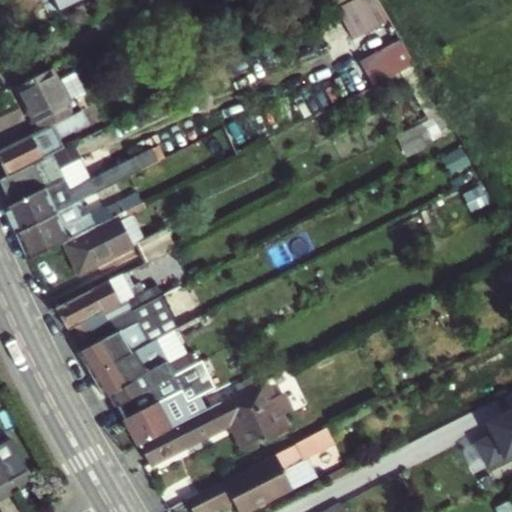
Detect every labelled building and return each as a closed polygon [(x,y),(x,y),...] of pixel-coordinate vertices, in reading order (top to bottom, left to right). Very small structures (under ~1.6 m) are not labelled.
[(382,0),(351,0),(341,6),(358,37),(393,18),(382,0)] [(363,55),(374,82),(418,65),(407,38),(363,55)] [(57,83),(51,71),(17,87),(35,124),(38,123),(42,130),(57,123),(73,115),(70,110),(73,109),(84,97),(73,75),(57,83)] [(0,161),(8,177),(40,161),(44,159),(39,150),(88,124),(81,111),(73,115),(57,123),(42,130),(0,151),(0,161)] [(446,111),(419,125),(429,142),(457,128),(454,124),(446,111)] [(103,130),(60,150),(66,163),(109,143),(103,130)] [(0,184),(11,205),(5,208),(17,234),(72,206),(95,195),(89,183),(70,192),(52,155),(44,159),(40,161),(8,177),(0,181),(0,184)] [(75,184),(96,172),(85,155),(65,167),(75,184)] [(79,219),(72,206),(17,234),(29,260),(63,243),(107,221),(103,211),(86,220),(84,217),(79,219)] [(107,221),(63,243),(79,275),(128,251),(116,226),(140,214),(137,206),(107,221)] [(136,243),(146,263),(170,251),(160,231),(136,243)] [(72,329),(125,303),(169,280),(165,272),(120,295),(113,280),(57,308),(69,330),(72,329)] [(78,340),(130,314),(125,303),(72,329),(78,340)] [(154,315),(136,324),(83,351),(79,353),(93,375),(131,356),(125,344),(175,319),(169,307),(154,315)] [(83,351),(136,324),(130,314),(78,340),(83,351)] [(125,344),(131,356),(158,343),(181,331),(175,319),(125,344)] [(119,404),(198,364),(193,354),(170,366),(158,343),(131,356),(93,375),(106,397),(112,393),(119,404)] [(269,353),(237,367),(244,381),(267,370),(264,365),(273,361),(269,353)] [(275,366),(273,361),(264,365),(267,370),(275,366)] [(119,404),(127,419),(202,384),(211,379),(202,362),(198,364),(119,404)] [(216,388),(211,379),(202,384),(206,393),(216,388)] [(179,425),(141,444),(152,463),(189,444),(233,424),(246,451),(292,429),(285,416),(294,411),(285,392),(276,397),(268,380),(252,388),(225,402),(232,418),(189,443),(179,425)] [(140,445),(141,444),(179,425),(185,422),(178,408),(199,397),(206,393),(202,384),(127,419),(140,445)] [(178,408),(185,422),(207,411),(199,397),(178,408)] [(232,418),(225,402),(207,411),(185,422),(179,425),(189,443),(232,418)] [(511,408),(488,421),(495,433),(478,441),(490,465),(511,453),(511,408)] [(327,431),(295,447),(297,450),(291,453),(296,463),(306,484),(317,479),(307,460),(303,462),(300,457),(332,441),(327,431)] [(0,500),(13,494),(7,482),(10,481),(27,471),(10,439),(0,444),(0,500)] [(232,501),(233,504),(237,511),(252,511),(293,491),(306,484),(296,463),(291,453),(241,478),(248,492),(232,501)] [(241,478),(189,504),(193,511),(208,511),(220,506),(222,510),(233,504),(232,501),(248,492),(241,478)]
